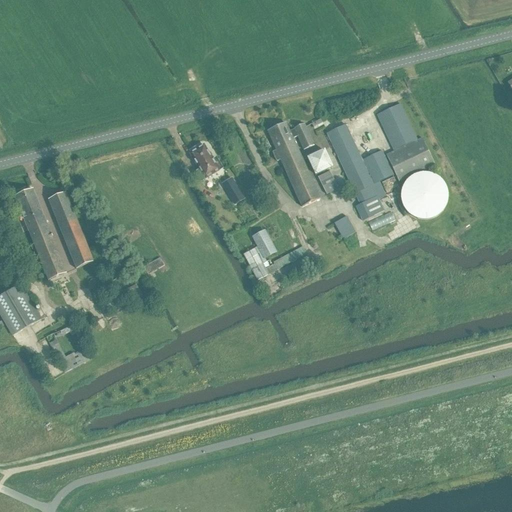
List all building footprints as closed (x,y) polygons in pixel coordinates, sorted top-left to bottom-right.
[(401,105),(377,116),(394,152),(417,142),(401,105)] [(286,123),(268,132),(276,151),(273,153),(277,162),(281,160),(290,180),(302,207),(320,198),(293,139),(298,137),(304,151),(315,146),(309,135),(305,125),(290,132),(286,123)] [(346,125),(328,134),(356,194),(357,193),(362,204),(356,207),(363,221),(384,211),(379,199),(387,196),(380,183),(394,176),(382,152),(363,161),(346,125)] [(421,141),(386,156),(399,183),(421,173),(435,166),(423,140),(421,141)] [(196,148),(190,151),(192,154),(190,155),(200,170),(195,173),(201,182),(223,169),(216,158),(213,160),(204,145),(197,150),(196,148)] [(325,151),(308,159),(316,176),(317,175),(330,170),(333,168),(325,151)] [(330,172),(318,177),(327,195),(339,190),(330,172)] [(401,194),(401,197),(401,200),(402,204),(403,207),(405,210),(407,212),(409,215),(411,217),(414,218),(416,219),(419,220),(421,221),(424,221),(427,221),(430,220),(433,220),(436,218),(438,217),(441,215),(443,212),(445,209),(447,206),(448,203),(448,200),(449,197),(448,194),(448,192),(447,189),(446,187),(445,184),(443,182),(441,180),(439,178),(436,176),(433,175),(430,174),(426,173),(423,173),(420,174),(417,175),(414,176),(411,178),(409,179),(407,181),(406,183),(404,185),(403,188),(402,191),(401,194)] [(233,178),(223,185),(236,206),(246,200),(233,178)] [(33,190),(15,198),(20,209),(18,212),(20,219),(24,220),(48,280),(48,281),(68,274),(34,190),(33,190)] [(67,193),(49,201),(76,269),(94,262),(67,193)] [(347,217),(335,224),(342,236),(344,240),(356,233),(347,217)] [(256,249),(244,256),(254,275),(258,281),(263,278),(269,275),(278,271),(275,265),(273,266),(272,264),(270,260),(266,262),(264,259),(276,253),(265,232),(253,238),(259,248),(256,249)] [(160,258),(144,268),(149,276),(165,266),(160,258)] [(21,285),(0,297),(0,315),(13,337),(42,320),(21,285)] [(123,292),(99,302),(103,311),(105,316),(117,311),(122,309),(120,305),(127,302),(127,303),(142,296),(136,286),(123,292)] [(67,328),(47,338),(65,373),(93,358),(86,343),(77,348),(80,353),(75,356),(74,354),(66,358),(55,339),(70,331),(74,340),(78,338),(79,340),(83,338),(79,330),(75,323),(67,327),(67,328)]
